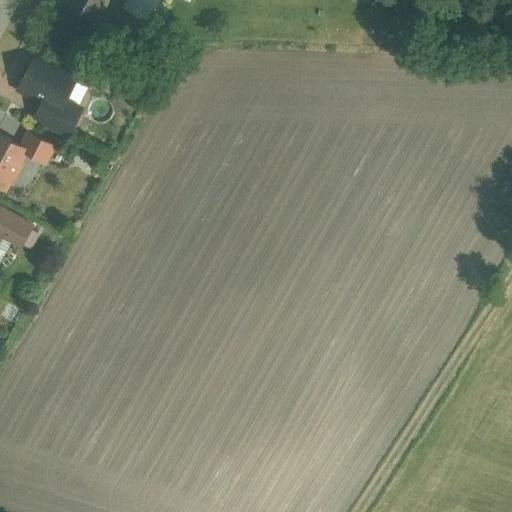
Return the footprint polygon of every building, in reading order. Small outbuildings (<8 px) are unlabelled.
[(67,0),(66,3),(93,19),(104,0),(67,0)] [(127,0),(121,10),(145,25),(160,0),(127,0)] [(31,60),(17,92),(58,111),(73,78),(31,60)] [(117,89),(125,98),(139,86),(132,77),(117,89)] [(57,145),(26,131),(18,149),(0,138),(0,191),(3,194),(25,155),(47,166),(57,145)] [(0,244),(21,254),(33,229),(0,213),(0,244)]
